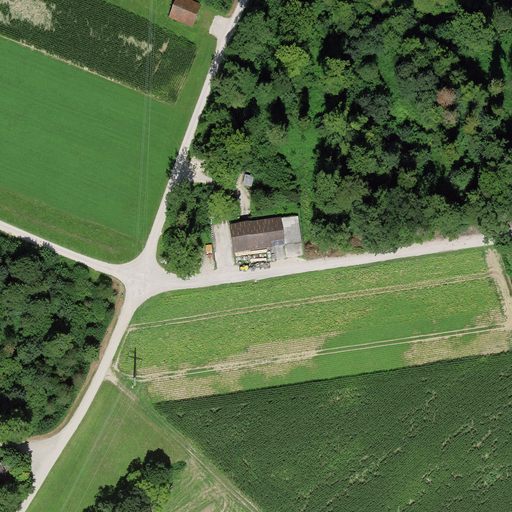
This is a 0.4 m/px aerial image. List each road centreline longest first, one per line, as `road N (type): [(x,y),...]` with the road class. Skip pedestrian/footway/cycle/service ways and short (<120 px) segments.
road 1 (track): [(246,0),(142,285),(21,511)]
road 2 (track): [(0,227),(142,285),(511,239)]
